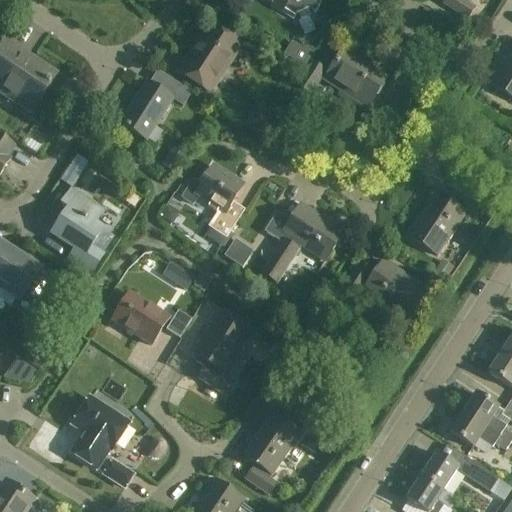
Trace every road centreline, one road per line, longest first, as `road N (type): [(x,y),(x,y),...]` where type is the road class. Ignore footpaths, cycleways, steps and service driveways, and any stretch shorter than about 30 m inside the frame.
road 1 (residential): [(348,511),(511,264)]
road 2 (residential): [(116,66),(12,215)]
road 3 (residential): [(277,172),(369,194),(433,139)]
road 4 (residential): [(147,511),(196,456),(156,409),(177,372)]
